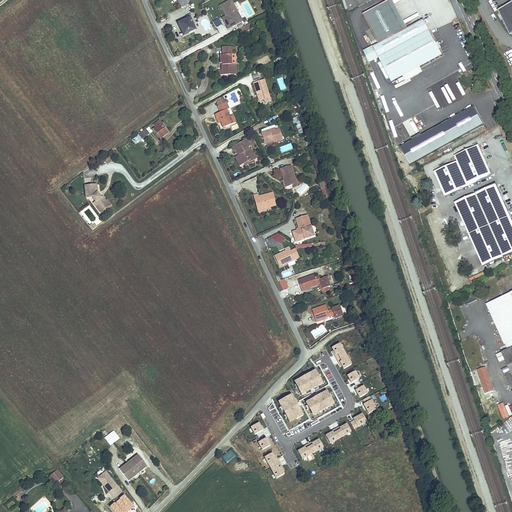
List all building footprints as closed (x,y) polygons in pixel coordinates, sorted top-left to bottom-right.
[(242,21),(231,0),(220,6),(226,16),(227,18),(225,19),(228,23),(226,24),(228,29),(242,21)] [(345,0),(349,10),(357,7),(354,0),(345,0)] [(390,0),(388,1),(403,31),(408,28),(392,0),(390,0)] [(388,1),(363,14),(379,44),(385,55),(379,58),(392,82),(406,75),(417,69),(442,55),(438,48),(436,43),(424,20),(408,28),(403,31),(388,1)] [(506,28),(511,24),(511,5),(511,4),(498,11),(506,28)] [(185,35),(195,30),(190,18),(178,23),(180,28),(181,27),(185,35)] [(243,33),(252,28),(249,24),(241,29),(243,33)] [(379,58),(385,55),(379,44),(364,51),(370,63),(379,58)] [(231,51),(231,47),(222,47),(223,55),(220,55),(220,63),(223,63),(223,65),(222,65),(222,70),(219,70),(219,75),(236,75),(235,64),(231,64),(231,54),(231,51)] [(286,67),(283,60),(281,57),(275,60),(277,63),(279,62),(282,67),(284,66),(284,67),(286,67)] [(420,73),(417,69),(406,75),(408,79),(420,73)] [(280,90),(286,88),(282,77),(276,79),(280,90)] [(264,80),(253,83),(257,95),(258,94),(259,95),(258,97),(259,101),(264,99),(270,98),(264,80)] [(451,98),(456,96),(451,83),(441,87),(448,102),(452,100),(451,98)] [(219,106),(225,103),(223,97),(216,100),(219,106)] [(225,103),(219,106),(218,106),(220,112),(215,114),(216,118),(219,117),(221,122),(223,128),(233,124),(232,123),(230,117),(227,110),(229,109),(226,102),(225,103)] [(406,156),(408,160),(410,165),(483,124),(473,108),(401,148),(406,156)] [(409,138),(421,132),(413,116),(401,123),(409,138)] [(169,131),(160,120),(155,124),(157,127),(154,129),(161,137),(169,131)] [(283,139),(279,129),(270,132),(270,130),(261,133),(265,143),(273,141),(273,142),(283,139)] [(150,135),(147,130),(141,135),(145,140),(150,135)] [(246,149),(248,147),(244,140),(232,147),(234,151),(236,150),(238,153),(239,153),(240,155),(235,157),(240,166),(244,164),(249,161),(250,163),(254,160),(257,159),(252,150),(248,152),(246,149)] [(434,172),(445,196),(491,175),(478,146),(455,156),(458,162),(434,172)] [(295,179),(291,165),(280,169),(284,180),(285,180),(285,181),(284,182),(286,188),(292,186),(297,184),(295,179)] [(293,188),(292,186),(286,188),(284,182),(284,180),(282,181),(285,189),(287,190),(293,188)] [(83,185),(85,196),(90,196),(92,197),(96,194),(95,192),(96,191),(95,183),(83,185)] [(511,221),(496,184),(455,202),(483,266),(511,253),(511,221)] [(272,193),(268,194),(268,196),(259,199),(259,197),(258,194),(253,196),(258,210),(262,209),(272,207),(276,205),(272,193)] [(93,202),(100,211),(106,206),(103,202),(105,200),(101,195),(100,196),(99,197),(96,194),(92,197),(95,201),(93,202)] [(297,231),(293,232),(294,237),(297,236),(300,237),(301,240),(314,236),(307,215),(296,219),(299,229),(299,230),(298,232),(297,231)] [(280,244),(285,238),(279,234),(274,240),(280,244)] [(261,249),(266,247),(261,236),(256,238),(261,249)] [(289,248),(285,249),(286,251),(286,252),(283,254),(289,263),(294,260),(290,251),(289,248)] [(294,260),(299,258),(295,248),(290,251),(294,260)] [(314,275),(300,280),(306,289),(310,287),(317,285),(317,283),(320,282),(323,289),(328,287),(330,286),(327,277),(320,279),(319,276),(315,277),(314,275)] [(278,281),(283,290),(289,287),(284,278),(278,281)] [(317,283),(317,285),(318,284),(320,290),(321,289),(322,292),(329,290),(328,287),(323,289),(320,282),(317,283)] [(509,367),(501,370),(504,377),(511,373),(511,374),(511,292),(489,303),(508,343),(510,349),(508,350),(502,352),(505,360),(509,367)] [(508,343),(489,303),(486,304),(504,345),(505,344),(508,343)] [(326,305),(318,308),(324,318),(325,318),(331,316),(334,315),(335,318),(343,315),(340,306),(331,308),(332,310),(328,311),(326,305)] [(329,347),(342,370),(351,364),(339,342),(329,347)] [(505,360),(502,352),(496,355),(500,362),(505,360)] [(309,359),(297,369),(305,378),(323,402),(328,409),(340,399),(309,359)] [(489,381),(485,367),(469,372),(473,386),(489,381)] [(297,369),(289,375),(296,385),(305,378),(297,369)] [(354,370),(346,375),(351,383),(359,378),(354,370)] [(296,385),(289,375),(285,379),(292,388),(296,385)] [(353,390),(362,386),(359,379),(350,383),(353,390)] [(363,385),(354,389),(358,398),(367,393),(363,385)] [(482,392),(481,391),(477,392),(479,397),(493,393),(491,388),(487,390),(488,390),(482,392)] [(366,414),(376,410),(370,396),(361,400),(366,414)] [(261,411),(267,419),(285,442),(286,442),(307,425),(300,415),(287,424),(282,417),(291,410),(283,399),(278,403),(274,399),(262,407),(264,409),(261,411)] [(328,409),(323,402),(306,415),(311,422),(328,409)] [(347,415),(352,428),(366,422),(362,412),(352,416),(351,413),(347,415)] [(285,442),(267,419),(252,431),(265,448),(263,449),(270,458),(288,445),(286,442),(285,442)] [(324,433),(329,443),(351,432),(346,422),(324,433)] [(104,437),(110,444),(119,436),(113,430),(104,437)] [(296,448),(301,458),(323,448),(319,438),(296,448)] [(225,464),(237,457),(232,448),(220,455),(225,464)] [(120,467),(129,478),(147,463),(138,452),(120,467)] [(57,469),(50,475),(56,483),(63,477),(57,469)] [(120,489),(105,472),(98,479),(112,496),(120,489)] [(115,499),(122,492),(120,489),(112,496),(115,499)] [(123,495),(109,507),(113,511),(127,511),(133,507),(123,495)]
